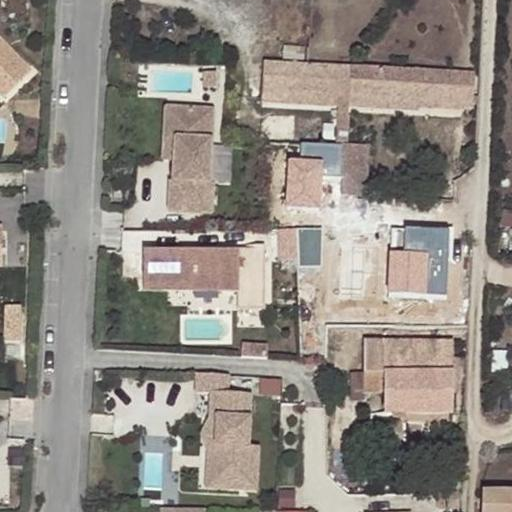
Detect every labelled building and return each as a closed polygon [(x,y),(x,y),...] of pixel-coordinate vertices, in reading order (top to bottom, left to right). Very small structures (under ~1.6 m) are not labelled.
[(0,92),(6,99),(33,72),(0,39),(0,92)] [(348,101),(348,73),(261,69),(259,99),(337,103),(347,103),(348,101)] [(348,101),(347,103),(471,109),(473,79),(348,73),(348,101)] [(259,99),(259,109),(336,113),(346,113),(347,103),(337,103),(259,99)] [(346,116),(471,122),(471,109),(347,103),(346,113),(346,116)] [(215,109),(167,108),(167,118),(178,118),(178,140),(176,180),(183,181),(182,210),(215,211),(216,182),(212,182),(215,109)] [(333,154),(346,154),(346,116),(346,113),(336,113),(333,154)] [(178,118),(167,118),(166,139),(178,140),(178,118)] [(346,154),(343,200),(373,201),(376,150),(347,149),(346,154)] [(172,209),(182,210),(183,181),(176,180),(173,180),(172,209)] [(502,242),(511,242),(511,224),(501,224),(502,242)] [(237,251),(148,249),(147,284),(196,286),(196,292),(241,293),(240,312),(268,313),(270,249),(237,248),(237,251)] [(366,316),(441,317),(441,255),(366,255),(366,316)] [(407,419),(455,419),(455,347),(367,347),(367,377),(353,377),(353,405),(367,404),(367,398),(367,380),(387,380),(386,398),(387,420),(407,419)] [(219,379),(187,377),(185,396),(200,397),(199,421),(206,421),(203,475),(211,475),(210,493),(245,496),(248,451),(238,450),(241,399),(218,397),(219,379)] [(367,398),(386,398),(387,380),(367,380),(367,398)] [(454,432),(455,419),(407,419),(406,426),(430,427),(430,433),(454,432)] [(206,421),(199,421),(190,438),(196,457),(194,492),(210,493),(211,475),(203,475),(206,421)] [(145,497),(170,498),(171,438),(146,438),(145,497)] [(384,464),(365,470),(369,480),(387,473),(384,464)] [(511,511),(511,497),(485,496),(484,511),(511,511)]
